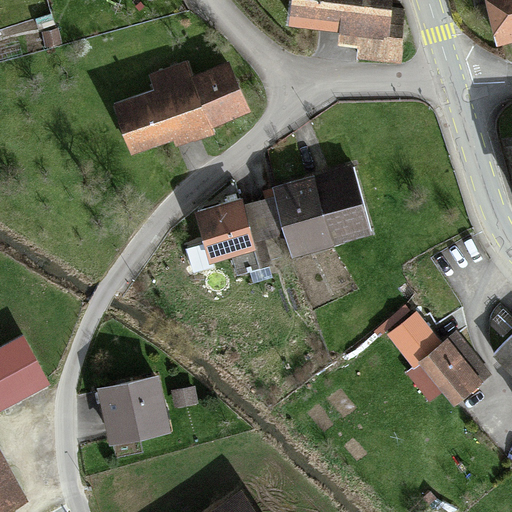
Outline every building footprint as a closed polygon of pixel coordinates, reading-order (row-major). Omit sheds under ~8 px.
[(304,0),(303,20),(350,28),(349,39),(362,41),(362,53),(406,58),(412,32),(406,0),(304,0)] [(511,0),(494,0),(504,38),(511,35),(511,0)] [(160,88),(123,102),(139,145),(179,129),(184,141),(219,127),(216,119),(255,103),(231,58),(199,73),(193,58),(154,72),(160,88)] [(357,157),(281,178),(301,248),(377,228),(357,157)] [(249,192),(201,208),(218,258),(266,242),(249,192)] [(489,376),(453,332),(424,355),(460,399),(489,376)] [(22,337),(0,349),(0,411),(48,386),(22,337)] [(163,370),(101,385),(116,443),(177,428),(163,370)] [(0,443),(0,510),(29,494),(0,443)] [(260,511),(248,493),(219,511),(260,511)]
